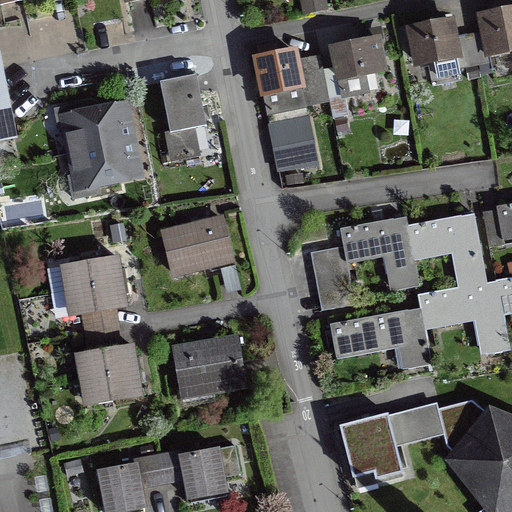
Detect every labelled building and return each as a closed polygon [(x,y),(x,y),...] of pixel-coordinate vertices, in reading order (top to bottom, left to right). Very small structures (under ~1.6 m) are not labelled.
[(299,0),(302,15),(328,10),(325,0),(299,0)] [(479,33),(468,35),(477,79),(482,78),(482,75),(492,73),(489,58),(511,53),(511,6),(475,14),(479,33)] [(468,81),(477,79),(468,35),(459,37),(455,18),(405,28),(413,70),(428,67),(432,87),(462,81),(460,70),(466,69),(468,81)] [(332,69),(323,70),(330,104),(333,120),(335,119),(337,133),(349,131),(347,117),(349,117),(347,109),(370,105),(368,96),(371,96),(370,92),(378,90),(375,76),(389,73),(382,41),(385,41),(382,26),(362,30),(364,40),(328,48),(332,69)] [(307,108),(330,104),(323,70),(320,56),(300,60),(298,49),(251,58),(260,101),(263,100),(267,119),(270,118),(271,125),(268,125),(277,174),(319,166),(307,108)] [(0,52),(0,142),(18,139),(10,100),(1,56),(0,52)] [(196,76),(159,84),(169,132),(164,134),(170,163),(210,155),(205,128),(207,128),(196,76)] [(67,176),(72,201),(102,195),(101,189),(144,180),(138,150),(134,130),(128,102),(84,110),(83,103),(54,109),(59,134),(61,134),(65,156),(55,158),(59,178),(67,176)] [(399,136),(402,136),(405,136),(407,134),(408,132),(409,129),(409,126),(407,124),(405,122),(402,121),(399,121),(397,123),(395,125),(394,127),(394,130),(395,133),(397,135),(399,136)] [(287,186),(305,183),(303,174),(285,176),(287,186)] [(490,283),(487,284),(475,215),(466,216),(462,217),(461,217),(409,226),(407,218),(396,220),(394,221),(394,220),(340,230),(343,248),(346,265),(347,265),(383,259),(386,276),(387,276),(390,293),(420,287),(415,262),(451,256),(457,289),(417,296),(420,310),(412,311),(330,325),(336,361),(393,351),(397,370),(401,370),(401,371),(432,366),(426,331),(470,324),(474,348),(479,347),(481,357),(511,352),(505,317),(511,315),(511,204),(496,207),(496,211),(483,213),(489,250),(504,247),(504,243),(511,241),(511,262),(506,263),(509,278),(495,281),(496,282),(490,283)] [(224,216),(160,231),(172,280),(220,269),(226,294),(241,290),(224,216)] [(110,226),(113,244),(127,241),(124,224),(110,226)] [(315,278),(316,284),(318,292),(319,298),(320,306),(321,312),(354,307),(347,265),(346,265),(343,248),(311,253),(312,262),(314,269),(315,278)] [(55,320),(68,318),(68,320),(81,318),(86,346),(122,341),(118,312),(131,310),(128,292),(125,273),(125,269),(122,270),(120,258),(47,268),(55,320)] [(238,337),(172,347),(180,402),(247,392),(240,345),(244,344),(243,337),(238,338),(238,337)] [(134,346),(74,356),(83,409),(143,399),(140,379),(137,362),(134,346)] [(472,401),(438,410),(445,436),(443,436),(447,449),(452,452),(486,412),(472,401)] [(437,404),(389,416),(388,416),(339,429),(352,481),(373,476),(375,483),(404,476),(396,448),(443,436),(445,436),(438,410),(437,404)] [(511,511),(511,417),(489,409),(486,412),(452,452),(444,462),(482,510),(479,511),(511,511)] [(143,490),(147,490),(176,484),(182,483),(186,503),(191,502),(191,505),(226,499),(226,496),(229,496),(226,479),(241,476),(235,447),(181,457),(180,451),(154,456),(152,446),(140,448),(141,458),(133,459),(134,465),(96,472),(103,511),(144,511),(147,511),(143,490)] [(64,464),(67,478),(84,473),(81,460),(64,464)]
